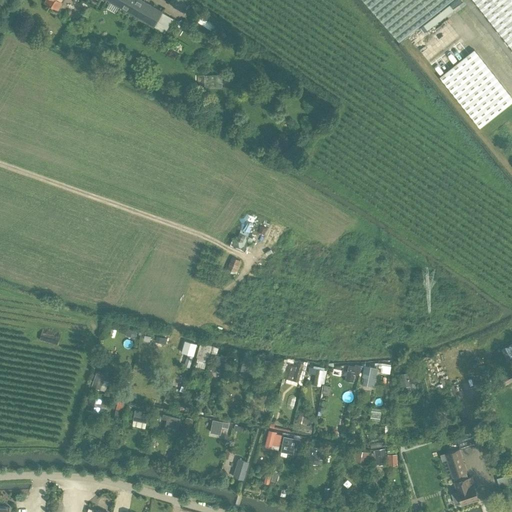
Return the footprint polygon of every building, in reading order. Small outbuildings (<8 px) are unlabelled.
[(45,0),(44,2),(58,10),(62,2),(61,2),(61,0),(45,0)] [(173,18),(162,12),(141,0),(107,0),(164,32),(173,18)] [(362,0),(399,42),(453,0),(362,0)] [(511,0),(471,0),(511,51),(511,0)] [(197,19),(212,28),(216,21),(201,12),(197,19)] [(181,28),(179,33),(194,40),(197,35),(181,28)] [(511,99),(473,51),(440,78),(479,128),(511,102),(511,99)] [(135,64),(126,66),(127,75),(137,73),(135,64)] [(205,73),(205,86),(223,85),(223,73),(205,73)] [(284,207),(301,212),(305,201),(288,195),(284,207)] [(246,252),(253,238),(246,235),(246,234),(240,231),(236,239),(232,237),(229,245),(246,252)] [(232,256),(226,270),(236,274),(237,271),(236,270),(240,260),(232,256)] [(126,335),(135,338),(137,331),(128,329),(126,335)] [(48,332),(45,332),(43,343),(62,347),(64,335),(62,335),(62,333),(60,333),(59,334),(51,333),(51,331),(48,330),(48,332)] [(172,346),(174,338),(156,334),(154,346),(161,348),(162,344),(172,346)] [(185,340),(182,352),(194,355),(197,343),(185,340)] [(206,356),(209,357),(212,345),(200,342),(196,357),(197,358),(196,361),(204,363),(206,356)] [(221,367),(225,357),(224,356),(225,353),(222,352),(224,348),(219,347),(213,364),(214,364),(212,369),(220,372),(221,367)] [(499,386),(511,377),(511,367),(511,365),(503,353),(485,364),(499,386)] [(249,371),(253,357),(244,355),(240,369),(249,371)] [(287,361),(287,359),(284,358),(284,359),(284,361),(283,364),(277,363),(275,372),(274,374),(283,376),(284,371),(286,365),(287,361)] [(273,361),(261,359),(258,370),(270,373),(273,361)] [(283,377),(299,382),(305,363),(298,361),(295,370),(293,369),(294,365),(288,363),(283,377)] [(349,364),(345,380),(353,382),(355,374),(359,375),(362,365),(355,363),(355,366),(349,364)] [(379,367),(381,368),(381,372),(385,372),(390,373),(390,369),(391,364),(386,364),(382,363),(382,365),(379,365),(379,367)] [(307,366),(306,372),(315,373),(313,384),(321,385),(321,383),(324,383),(326,369),(318,368),(318,366),(313,365),(313,364),(310,364),(310,366),(307,366)] [(374,386),(378,367),(365,365),(363,375),(365,375),(363,384),(374,386)] [(400,373),(402,387),(408,386),(408,390),(418,389),(417,381),(421,381),(420,371),(408,372),(400,373)] [(96,372),(91,386),(100,389),(102,383),(103,383),(104,380),(103,380),(105,375),(96,372)] [(322,394),(329,396),(331,386),(324,384),(322,394)] [(168,390),(164,401),(181,408),(186,397),(184,396),(184,395),(182,394),(181,395),(173,392),(174,390),(171,389),(170,391),(168,390)] [(102,398),(89,395),(86,409),(98,412),(102,398)] [(123,410),(125,404),(117,402),(116,408),(123,410)] [(147,411),(137,409),(135,419),(145,421),(147,411)] [(170,416),(167,429),(177,431),(181,414),(178,413),(176,418),(170,416)] [(181,435),(189,437),(193,419),(185,417),(181,435)] [(212,420),(210,432),(219,434),(221,421),(212,420)] [(297,422),(295,421),(292,432),(311,437),(314,425),(311,425),(312,423),(309,423),(309,424),(300,422),(300,420),(298,420),(297,422)] [(269,429),(265,446),(272,448),(272,446),(279,448),(282,434),(276,433),(276,431),(269,429)] [(476,443),(473,434),(471,430),(468,432),(456,436),(461,449),(476,443)] [(296,454),(298,444),(300,445),(301,439),(299,439),(284,436),(281,451),(296,454)] [(325,447),(309,446),(308,461),(323,462),(325,447)] [(351,462),(368,465),(370,452),(354,448),(351,462)] [(375,463),(386,462),(385,448),(373,449),(374,453),(371,453),(371,459),(374,458),(375,463)] [(462,503),(478,498),(471,477),(468,478),(466,472),(459,449),(446,453),(462,503)] [(387,454),(388,465),(397,465),(397,454),(387,454)] [(243,479),(248,462),(239,459),(234,476),(243,479)] [(496,478),(499,487),(511,482),(511,475),(511,473),(496,478)]
